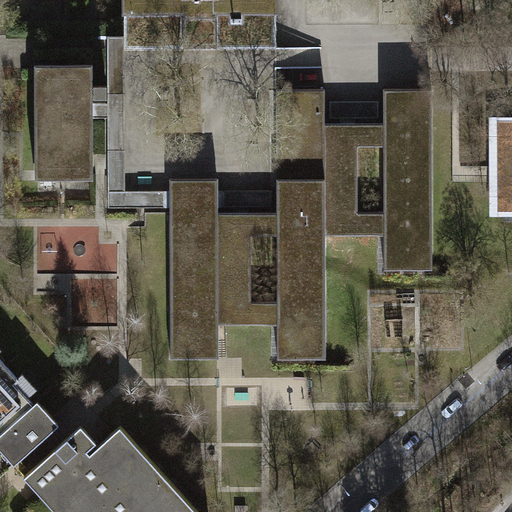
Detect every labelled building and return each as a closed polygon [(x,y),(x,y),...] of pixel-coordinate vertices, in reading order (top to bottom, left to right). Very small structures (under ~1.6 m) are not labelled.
[(122,0),(123,14),(184,14),(184,47),(219,47),(219,14),(279,14),(279,0),(122,0)] [(125,39),(108,39),(108,103),(93,103),(93,118),(108,118),(109,208),(170,208),(170,190),(126,190),(125,39)] [(93,64),(35,64),(35,179),(94,179),(93,118),(93,103),(93,98),(107,98),(107,85),(93,85),(93,64)] [(384,235),(384,269),(433,269),(432,88),(384,88),(384,123),(356,123),(356,118),(356,116),(340,116),(340,118),(340,123),(326,123),(326,235),(384,235)] [(234,212),(170,212),(170,358),(219,358),(219,324),(278,324),(278,358),(326,358),(326,235),(326,123),(326,89),(277,89),(277,212),(249,212),(249,207),(249,206),(234,206),(234,207),(234,212)] [(379,101),(330,101),(330,118),(340,118),(340,116),(356,116),(356,118),(379,118),(379,101)] [(511,115),(490,116),(490,215),(511,215),(511,115)] [(273,190),(219,190),(219,207),(234,207),(234,206),(249,206),(249,207),(273,207),(273,190)] [(0,434),(34,403),(15,383),(19,379),(0,358),(0,434)] [(38,400),(34,403),(0,434),(0,449),(14,465),(60,424),(38,400)] [(200,511),(120,425),(89,454),(86,451),(97,442),(81,425),(24,476),(42,496),(24,511),(200,511)]
